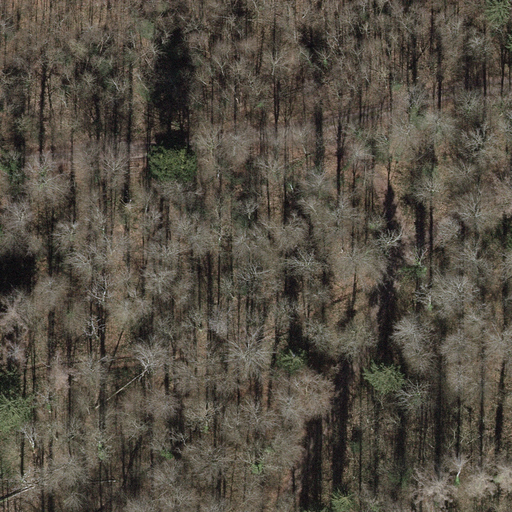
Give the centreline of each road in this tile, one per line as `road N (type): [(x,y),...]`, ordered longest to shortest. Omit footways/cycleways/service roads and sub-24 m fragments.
road 1 (track): [(0,161),(161,150),(302,129),(511,84)]
road 2 (track): [(282,511),(410,254),(511,179)]
road 3 (track): [(302,129),(362,160),(391,197),(410,254)]
